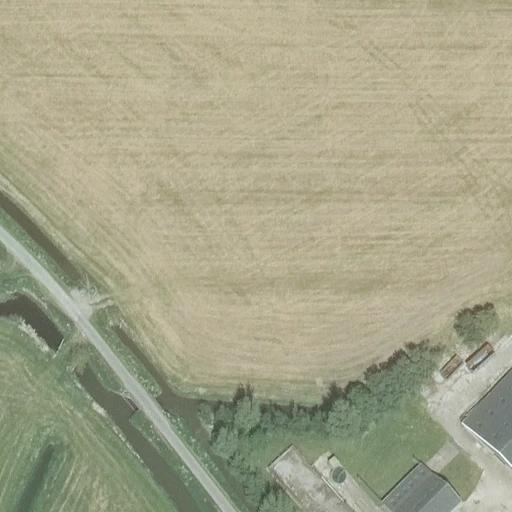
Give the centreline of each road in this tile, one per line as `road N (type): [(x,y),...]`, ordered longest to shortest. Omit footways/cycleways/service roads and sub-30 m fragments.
road 1 (unclassified): [(229,511),(65,296),(0,234)]
road 2 (track): [(511,487),(446,415),(511,353)]
